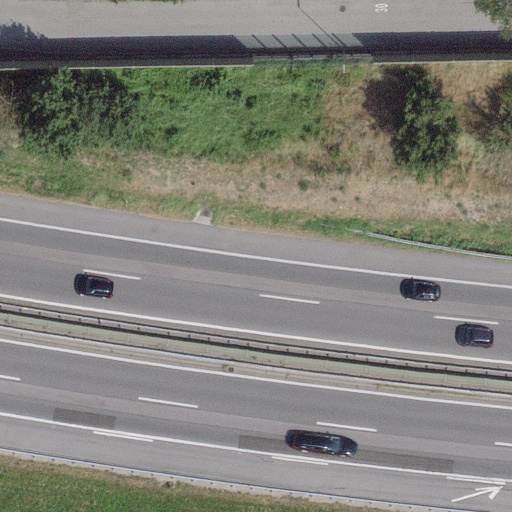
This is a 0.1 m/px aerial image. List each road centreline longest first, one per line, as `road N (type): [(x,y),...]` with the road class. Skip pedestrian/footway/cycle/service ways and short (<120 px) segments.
road 1 (motorway): [(511,324),(0,255)]
road 2 (motorway): [(0,379),(159,406),(511,446)]
road 3 (residential): [(101,0),(222,19),(511,17)]
